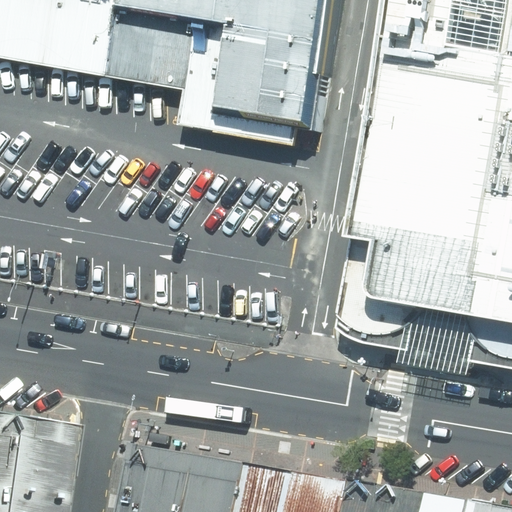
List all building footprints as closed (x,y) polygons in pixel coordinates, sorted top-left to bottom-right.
[(0,0),(0,60),(191,94),(185,128),(320,144),(344,0),(0,0)] [(511,0),(397,0),(374,152),(343,321),(374,337),(399,339),(416,331),(445,334),(480,341),(492,353),(511,356),(511,0)] [(51,511),(61,458),(0,447),(0,511),(51,511)] [(344,511),(348,489),(131,452),(120,511),(344,511)] [(467,511),(468,509),(348,489),(344,511),(467,511)]
